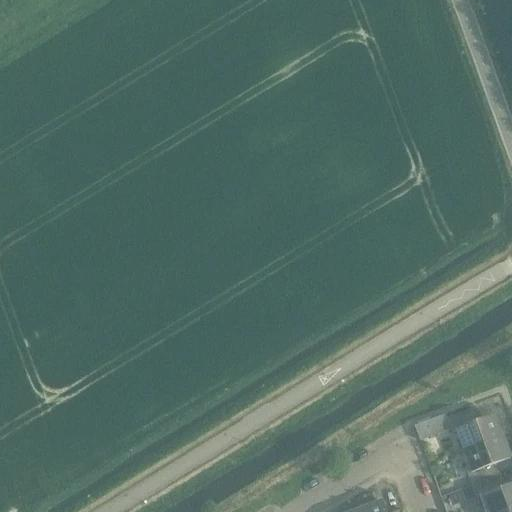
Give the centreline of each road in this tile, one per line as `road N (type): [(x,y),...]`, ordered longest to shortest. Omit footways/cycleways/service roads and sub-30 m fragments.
road 1 (residential): [(111,511),(511,267)]
road 2 (residential): [(429,511),(416,475),(386,462),(303,511)]
